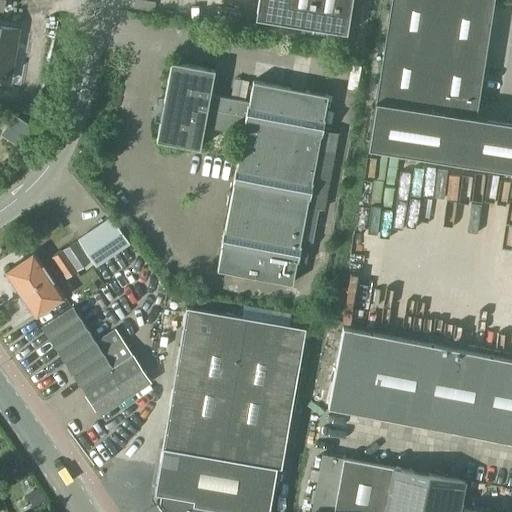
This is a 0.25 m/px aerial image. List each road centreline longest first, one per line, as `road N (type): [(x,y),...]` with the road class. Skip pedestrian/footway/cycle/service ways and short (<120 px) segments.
road 1 (tertiary): [(0,205),(31,184),(72,119),(96,0)]
road 2 (secondary): [(76,511),(0,397)]
